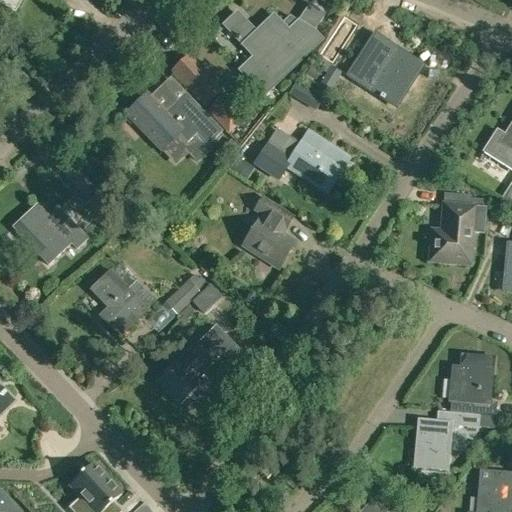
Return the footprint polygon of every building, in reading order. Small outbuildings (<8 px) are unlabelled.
[(0,0),(0,4),(8,10),(14,0),(0,0)] [(252,58),(239,72),(265,98),(322,42),(314,34),(325,15),(310,4),(296,25),(287,33),(271,16),(255,32),(236,12),(221,26),(241,45),(240,46),(252,58)] [(355,81),(393,106),(419,66),(394,50),(367,32),(357,47),(366,53),(368,49),(387,61),(377,77),(363,68),(355,81)] [(206,108),(222,92),(188,59),(173,74),(206,108)] [(330,91),(341,74),(330,67),(319,84),(330,91)] [(307,75),(316,81),(321,73),(311,68),(307,75)] [(295,82),(288,93),(300,100),(307,90),(295,82)] [(196,135),(208,147),(224,131),(186,93),(165,114),(162,111),(144,94),(123,115),(160,151),(177,134),(187,144),(196,135)] [(206,111),(227,133),(239,121),(218,99),(206,111)] [(511,181),(500,201),(511,207),(511,205),(511,120),(503,135),(497,131),(483,153),(511,174),(511,181)] [(276,129),(254,162),(279,179),(286,168),(326,194),(344,165),(339,162),(345,154),(309,130),(300,144),(276,129)] [(239,148),(230,140),(223,149),(232,157),(239,148)] [(230,169),(248,180),(255,169),(237,158),(230,169)] [(448,177),(451,176),(460,174),(458,165),(458,162),(446,165),(448,177)] [(69,181),(86,199),(97,188),(80,171),(69,181)] [(427,262),(468,266),(471,232),(481,233),(483,200),(469,199),(469,196),(443,194),(439,242),(429,242),(427,262)] [(242,245),(278,269),(294,243),(283,236),(295,217),(263,196),(253,211),(261,215),(242,245)] [(13,228),(48,265),(70,244),(77,251),(89,240),(69,219),(59,228),(37,205),(13,228)] [(495,213),(496,240),(507,239),(506,212),(495,213)] [(145,237),(155,247),(167,237),(157,226),(145,237)] [(511,246),(505,246),(502,291),(511,291),(511,246)] [(128,288),(111,270),(104,276),(90,290),(111,311),(102,319),(114,330),(125,319),(131,325),(155,302),(135,281),(128,288)] [(164,303),(177,316),(200,293),(188,280),(164,303)] [(202,315),(220,298),(208,285),(191,302),(202,315)] [(157,382),(179,404),(199,385),(194,380),(222,353),(225,356),(235,346),(215,325),(157,382)] [(449,412),(462,413),(496,416),(497,403),(487,402),(490,359),(460,357),(459,366),(451,365),(447,400),(450,401),(449,412)] [(0,415),(13,403),(0,389),(0,415)] [(448,426),(478,429),(479,415),(437,412),(436,424),(418,422),(415,466),(445,469),(448,426)] [(257,468),(267,478),(274,471),(265,461),(257,468)] [(93,465),(69,487),(92,510),(89,511),(120,511),(113,504),(122,496),(93,465)] [(507,511),(511,475),(480,473),(476,511),(507,511)] [(0,511),(12,511),(13,511),(0,496),(0,511)]
